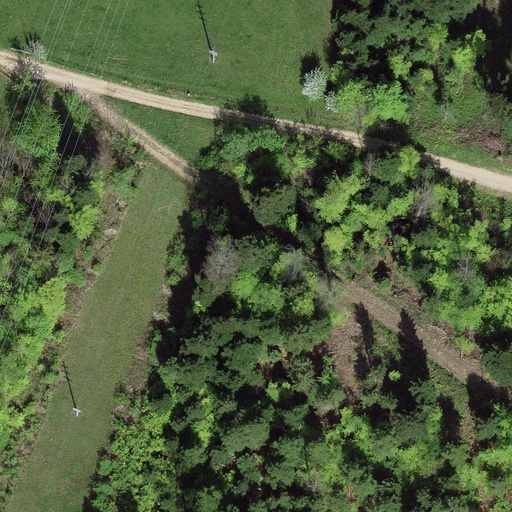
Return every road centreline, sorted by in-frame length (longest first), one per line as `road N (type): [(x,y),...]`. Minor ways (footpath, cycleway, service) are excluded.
road 1 (track): [(75,78),(225,199),(511,406)]
road 2 (track): [(0,58),(511,181)]
